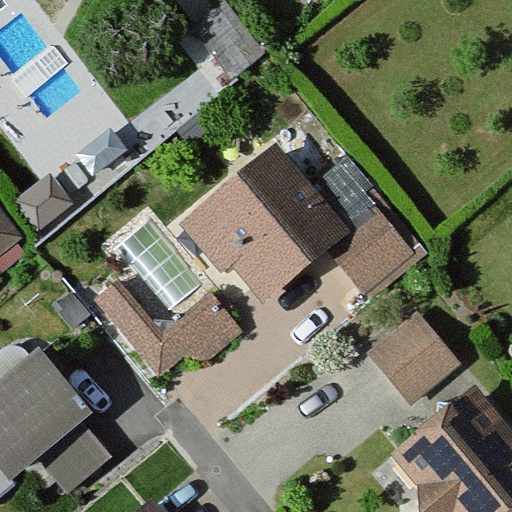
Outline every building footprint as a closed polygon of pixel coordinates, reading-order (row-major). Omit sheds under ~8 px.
[(268,146),(168,229),(241,316),(322,249),(363,297),(412,256),(374,211),(343,237),(268,146)] [(349,153),(324,173),(355,211),(379,191),(349,153)] [(0,204),(0,255),(24,240),(0,204)] [(160,333),(116,278),(92,297),(166,391),(238,334),(207,296),(160,333)] [(454,366),(412,312),(363,350),(406,404),(454,366)] [(119,466),(37,368),(0,398),(0,499),(40,466),(72,505),(119,466)] [(511,511),(511,450),(457,387),(376,456),(424,511),(511,511)] [(163,511),(152,498),(136,511),(163,511)]
